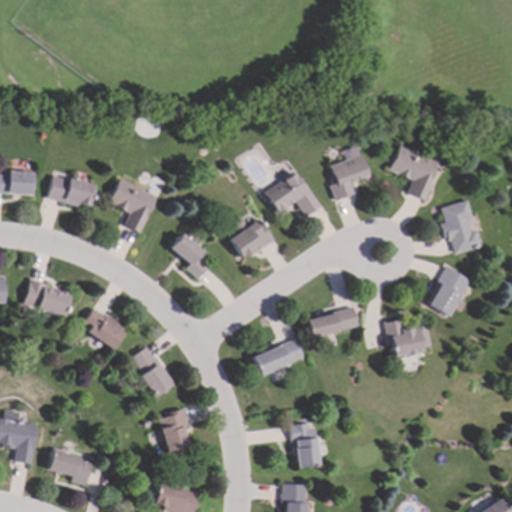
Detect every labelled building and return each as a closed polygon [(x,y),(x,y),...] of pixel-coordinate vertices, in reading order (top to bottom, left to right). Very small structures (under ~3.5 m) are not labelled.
[(386,171),(409,180),(403,194),(422,202),(429,185),(426,183),(435,162),(396,146),(386,171)] [(327,166),(332,184),(327,186),(332,201),(351,195),(347,184),(365,179),(356,147),(340,151),(343,161),(327,166)] [(31,173),(1,172),(1,175),(0,175),(0,194),(30,195),(31,173)] [(293,203),(301,217),(316,208),(294,172),(261,193),(274,214),(293,203)] [(90,186),(49,176),(43,199),(84,209),(90,186)] [(120,227),(136,234),(153,196),(115,180),(105,204),(126,213),(120,227)] [(477,247),(473,230),(467,232),(464,220),(469,219),(464,201),(437,209),(441,224),(440,224),(448,255),(477,247)] [(270,241),(256,219),(245,227),(240,219),(231,224),(236,233),(226,240),(239,260),(270,241)] [(210,261),(180,234),(167,248),(186,266),(182,270),(194,280),(210,261)] [(422,305),(445,317),(465,280),(443,268),(422,305)] [(26,282),(19,304),(60,316),(66,294),(26,282)] [(110,350),(123,330),(91,308),(77,327),(110,350)] [(303,319),(307,338),(354,328),(350,309),(303,319)] [(380,323),(384,348),(389,347),(390,356),(427,350),(423,327),(398,331),(397,320),(380,323)] [(300,359),(293,340),(249,356),(256,375),(300,359)] [(153,398),(171,385),(143,348),(125,361),(153,398)] [(31,464),(35,425),(16,423),(18,413),(4,411),(3,420),(0,419),(0,446),(15,448),(13,462),(31,464)] [(186,448),(181,428),(185,427),(181,411),(155,418),(164,453),(186,448)] [(316,466),(311,424),(286,427),(288,443),(292,443),(295,468),(316,466)] [(47,472),(71,477),(70,483),(85,486),(90,460),(50,453),(47,472)] [(161,511),(192,511),(197,494),(156,484),(151,505),(162,507),(161,511)] [(301,511),(303,485),(278,484),(278,503),(282,504),(281,511),(301,511)] [(506,511),(498,500),(479,511),(506,511)]
